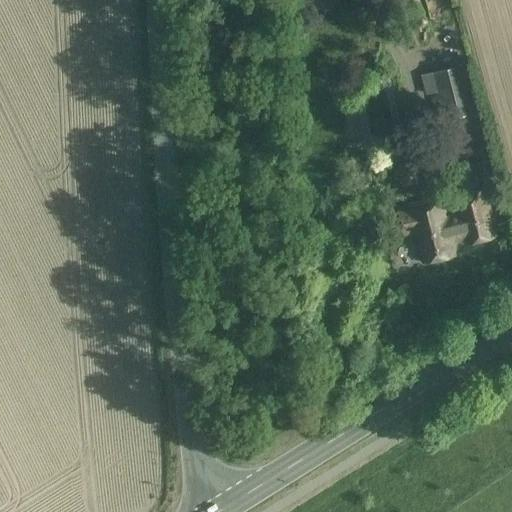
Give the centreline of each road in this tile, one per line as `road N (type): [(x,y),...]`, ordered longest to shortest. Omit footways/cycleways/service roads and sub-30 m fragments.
road 1 (tertiary): [(166,0),(184,345),(202,511)]
road 2 (primary): [(511,325),(214,511)]
